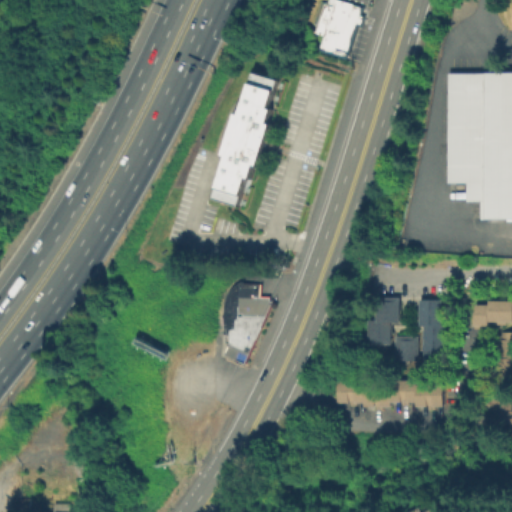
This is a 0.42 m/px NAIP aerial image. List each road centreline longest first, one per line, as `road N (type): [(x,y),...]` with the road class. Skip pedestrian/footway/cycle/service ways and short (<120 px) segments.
road 1 (primary): [(406,0),(306,305),(257,411),(196,511)]
road 2 (motorway): [(0,360),(81,255),(211,0)]
road 3 (motorway): [(173,0),(105,139),(0,304)]
road 4 (residential): [(511,272),(382,277)]
